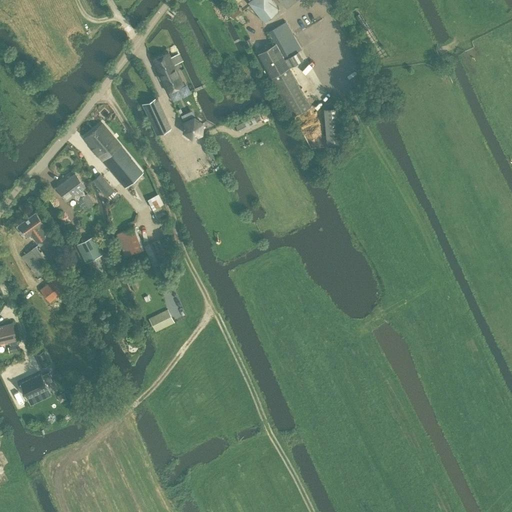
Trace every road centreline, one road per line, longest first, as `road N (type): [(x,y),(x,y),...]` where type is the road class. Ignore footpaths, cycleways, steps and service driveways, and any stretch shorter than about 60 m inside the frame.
road 1 (track): [(310,511),(184,252),(165,186),(102,89)]
road 2 (unclassified): [(0,220),(169,0)]
road 3 (track): [(73,460),(163,376),(211,303)]
road 4 (track): [(71,511),(62,474),(73,460),(0,491)]
